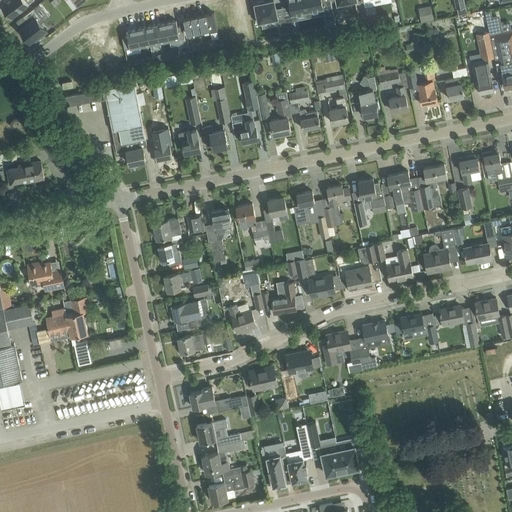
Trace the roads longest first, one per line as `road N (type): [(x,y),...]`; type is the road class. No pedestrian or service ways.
road 1 (residential): [(121,200),(511,119)]
road 2 (residential): [(158,379),(234,362),(338,311),(511,274)]
road 3 (tertiary): [(121,200),(158,379)]
road 4 (tertiary): [(121,200),(20,67)]
road 5 (residential): [(238,511),(352,488),(366,496),(369,511)]
road 6 (tertiary): [(158,379),(186,511)]
road 7 (unclassified): [(0,223),(121,200)]
